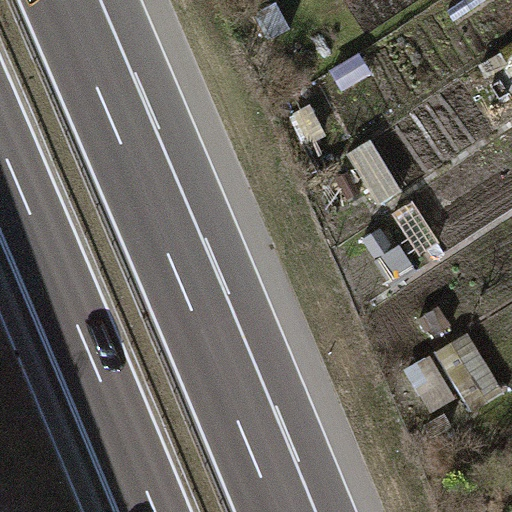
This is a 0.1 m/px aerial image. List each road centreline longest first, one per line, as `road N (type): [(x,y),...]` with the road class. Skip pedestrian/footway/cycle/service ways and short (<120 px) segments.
road 1 (motorway): [(274,511),(58,0)]
road 2 (motorway): [(0,136),(155,511)]
